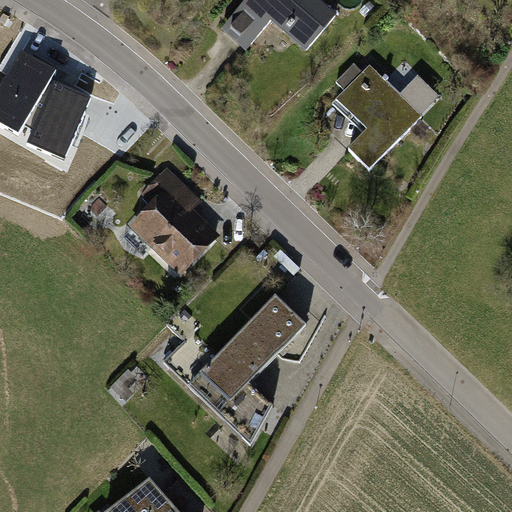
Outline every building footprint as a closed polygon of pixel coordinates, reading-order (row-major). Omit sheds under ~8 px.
[(252,0),(224,32),(247,54),(274,24),(308,54),(339,19),(317,0),(252,0)] [(57,74),(23,53),(0,92),(0,131),(20,143),(57,74)] [(345,94),(332,107),(365,138),(349,154),(371,175),(443,100),(418,76),(400,94),(370,66),(364,73),(354,64),(335,84),(345,94)] [(98,101),(58,84),(28,151),(68,168),(98,101)] [(151,205),(130,228),(181,277),(221,236),(195,211),(204,201),(169,168),(142,196),(151,205)] [(301,323),(277,303),(193,393),(254,451),(274,415),(251,394),(309,331),(301,323)] [(150,487),(117,511),(174,511),(162,500),(150,487)]
